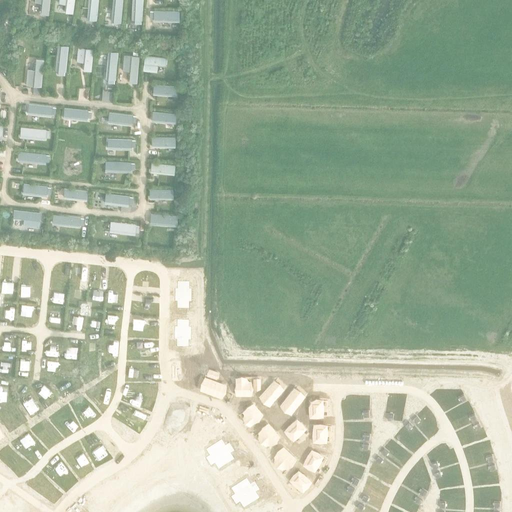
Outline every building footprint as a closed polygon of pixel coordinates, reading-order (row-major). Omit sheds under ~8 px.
[(49,0),(33,0),(33,3),(42,3),(42,6),(40,5),(40,10),(42,10),(41,13),(48,14),(49,0)] [(58,0),(59,3),(66,4),(66,5),(64,5),(64,10),(65,10),(65,12),(73,13),(74,0),(58,0)] [(88,0),(86,19),(96,20),(98,0),(88,0)] [(113,0),(112,21),(121,22),(122,0),(113,0)] [(132,0),(131,20),(134,20),(134,23),(140,24),(140,20),(142,20),(142,0),(132,0)] [(150,11),(149,17),(153,17),(153,20),(178,21),(179,11),(154,10),(154,12),(150,11)] [(58,45),(55,70),(58,71),(58,75),(64,75),(64,71),(65,71),(68,47),(58,45)] [(78,47),(76,61),(84,62),(84,63),(83,63),(82,68),(83,68),(83,70),(91,71),(93,49),(78,47)] [(108,52),(105,79),(108,79),(108,83),(113,84),(114,80),(115,80),(118,52),(108,52)] [(139,56),(123,55),(122,70),(130,71),(129,74),(128,74),(128,79),(129,79),(129,82),(137,83),(139,56)] [(145,55),(143,71),(157,72),(157,64),(158,64),(158,66),(164,66),(164,64),(166,64),(167,57),(145,55)] [(27,69),(26,85),(41,86),(43,60),(35,60),(35,62),(34,61),(33,67),(34,67),(33,70),(27,69)] [(178,95),(178,85),(154,84),(154,94),(178,95)] [(28,104),(27,114),(51,116),(52,113),(55,114),(56,108),(52,107),(52,106),(28,104)] [(64,108),(63,118),(87,120),(87,117),(90,118),(91,112),(88,111),(88,110),(64,108)] [(133,113),(109,110),(108,120),(132,123),(132,121),(136,121),(137,115),(133,115),(133,113)] [(151,121),(175,123),(176,113),(152,111),(151,121)] [(20,127),(20,137),(44,139),(45,137),(49,137),(49,131),(45,131),(45,129),(20,127)] [(151,137),(151,147),(175,147),(175,137),(151,137)] [(108,139),(108,149),(132,149),(132,146),(135,146),(135,140),(132,140),(132,139),(108,139)] [(18,151),(17,161),(44,164),(44,162),(48,162),(49,156),(45,156),(45,154),(18,151)] [(106,161),(105,171),(130,172),(130,169),(134,169),(134,163),(130,163),(130,162),(106,161)] [(152,162),(151,172),(175,174),(176,164),(152,162)] [(23,184),(22,194),(46,196),(46,193),(50,194),(50,188),(47,187),(47,186),(23,184)] [(64,188),(63,198),(87,200),(88,190),(64,188)] [(150,188),(150,198),(174,199),(174,189),(150,188)] [(106,193),(105,203),(129,206),(129,203),(132,203),(132,197),(129,197),(129,196),(106,193)] [(39,227),(40,212),(13,209),(12,216),(16,217),(16,218),(21,218),(21,217),(24,217),(23,225),(39,227)] [(177,216),(151,213),(150,223),(176,226),(177,216)] [(53,214),(52,224),(79,227),(79,224),(83,225),(84,219),(80,218),(80,217),(53,214)] [(110,221),(109,231),(135,234),(135,232),(139,232),(139,226),(136,226),(136,224),(110,221)] [(88,314),(89,304),(88,303),(81,303),(79,313),(80,314),(87,314),(88,314)]
